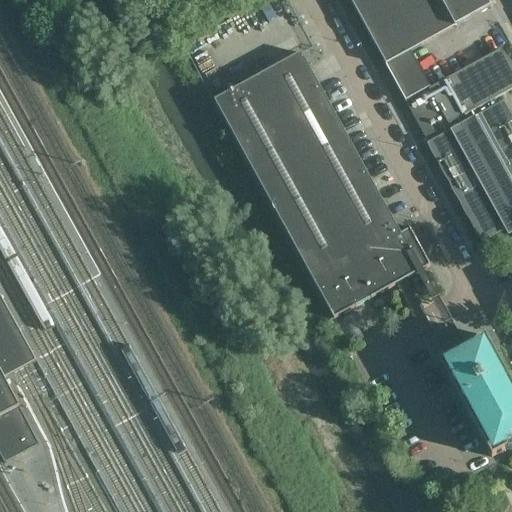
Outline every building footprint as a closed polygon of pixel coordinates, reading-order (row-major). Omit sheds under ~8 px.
[(160,0),(167,13),(179,7),(174,0),(160,0)] [(349,0),(405,102),(430,88),(411,53),(473,18),(491,9),(485,0),(349,0)] [(504,55),(500,51),(406,103),(428,144),(484,242),(508,229),(511,235),(511,234),(511,122),(501,103),(496,106),(494,101),(511,90),(511,66),(510,63),(507,59),(504,55)] [(214,102),(333,320),(416,275),(426,270),(430,268),(408,228),(407,228),(409,231),(401,236),(301,54),(214,102)] [(458,351),(469,345),(426,270),(416,275),(458,351)] [(0,372),(4,381),(21,372),(36,364),(0,296),(0,372)] [(439,362),(446,376),(460,360),(471,353),(492,351),(484,337),(469,345),(458,351),(439,362)] [(492,351),(471,353),(460,360),(446,376),(448,379),(447,379),(491,459),(511,447),(511,386),(494,353),(493,354),(492,351)] [(0,452),(7,466),(39,448),(4,381),(0,372),(0,452)]
